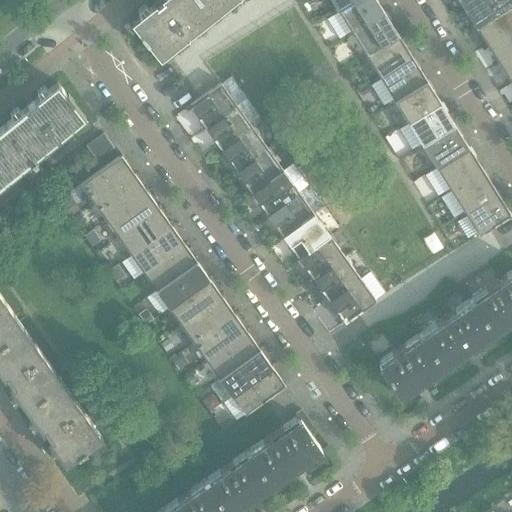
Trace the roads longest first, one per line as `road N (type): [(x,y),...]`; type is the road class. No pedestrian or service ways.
road 1 (residential): [(386,466),(62,8)]
road 2 (residential): [(511,167),(403,0)]
road 3 (residential): [(511,381),(386,466)]
